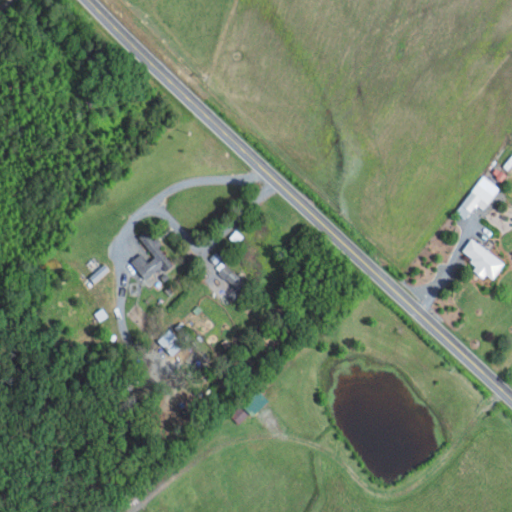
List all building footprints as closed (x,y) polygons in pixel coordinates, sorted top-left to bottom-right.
[(466,219),(478,204),(484,209),(501,188),(484,175),(456,211),(466,219)] [(140,236),(154,257),(149,261),(143,252),(131,260),(147,283),(174,265),(160,245),(160,246),(149,230),(140,236)] [(493,280),(506,262),(472,238),(463,250),(475,259),(471,264),(493,280)] [(111,269),(106,263),(90,275),(95,281),(111,269)] [(219,272),(240,292),(248,283),(227,264),(219,272)] [(181,339),(191,333),(183,321),(173,327),(181,339)] [(172,355),(184,343),(169,327),(157,339),(172,355)] [(270,399),(259,390),(245,408),(256,416),(270,399)]
